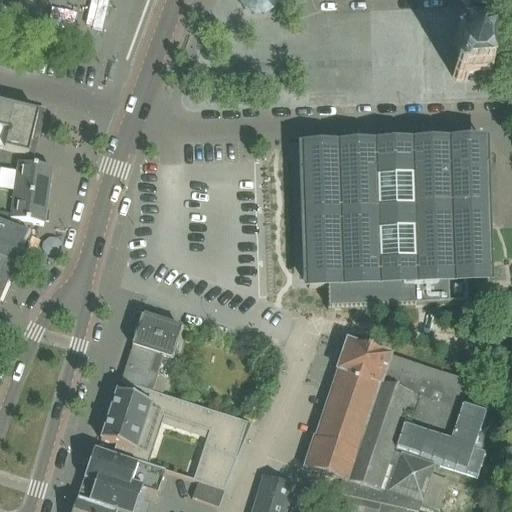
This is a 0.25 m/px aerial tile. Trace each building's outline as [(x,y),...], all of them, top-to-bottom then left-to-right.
[(278,0),(238,0),(240,4),(244,10),(250,14),(256,16),(263,15),(269,13),(274,9),(278,3),(278,0)] [(404,36),(403,81),(429,82),(431,37),(404,36)] [(456,41),(452,44),(457,50),(458,71),(452,76),(452,78),(456,82),(461,82),(463,81),(467,81),(467,77),(473,76),(474,75),(474,73),(482,72),(482,74),(484,76),(488,75),(488,77),(489,77),(491,77),(490,76),(492,76),(493,75),(493,74),(493,73),(492,72),(490,72),(490,69),(489,69),(488,50),(489,50),(489,46),(490,46),(491,45),(492,44),(491,43),(490,42),(489,42),(489,41),(486,42),(486,43),(482,44),(481,45),(481,47),(472,48),(472,45),(471,44),(460,45),(456,41)] [(0,151),(4,153),(25,158),(28,159),(38,116),(0,106),(0,151)] [(308,181),(304,181),(304,196),(308,196),(309,206),(304,206),(305,221),(309,220),(310,228),(305,226),(305,227),(307,228),(306,232),(305,232),(305,233),(307,234),(306,238),(305,238),(305,239),(307,240),(306,244),(305,244),(305,245),(308,246),(306,250),(305,251),(308,252),(306,256),(305,257),(308,258),(307,262),(306,261),(306,263),(308,263),(307,268),(306,267),(306,269),(308,269),(307,274),(306,273),(306,274),(311,276),(312,287),(309,288),(309,289),(327,289),(327,292),(328,311),(415,308),(415,309),(417,309),(427,308),(440,308),(466,307),(466,288),(466,284),(485,283),(485,282),(482,282),(481,270),(486,269),(486,267),(485,268),(484,264),(486,263),(486,262),(485,262),(484,258),(486,257),(486,256),(485,256),(483,252),(486,251),(485,250),(483,246),(486,245),(485,244),(483,240),(485,239),(485,238),(484,238),(483,234),(485,233),(485,232),(484,232),(483,228),(485,227),(485,226),(484,226),(482,222),(485,221),(484,220),(480,222),(480,215),(484,215),(483,200),(479,200),(479,190),(483,190),(483,175),(478,175),(478,157),(481,157),(481,155),(439,157),(439,150),(357,152),(345,153),(346,160),(335,160),(309,161),(304,161),(304,163),(307,162),(307,164),(308,181)] [(0,191),(14,194),(48,199),(52,171),(23,166),(18,165),(18,167),(17,175),(0,172),(0,167),(0,164),(0,191)] [(0,191),(0,224),(8,228),(29,236),(33,226),(44,227),(48,199),(14,194),(0,191)] [(0,263),(15,270),(18,271),(23,260),(32,238),(29,237),(29,236),(8,228),(0,224),(0,263)] [(0,283),(7,287),(15,270),(0,263),(0,283)] [(121,384),(127,386),(152,394),(164,358),(173,360),(176,351),(182,332),(181,332),(180,332),(142,320),(143,319),(141,319),(132,347),(136,348),(125,383),(122,382),(121,384)] [(305,467),(305,470),(324,476),(347,484),(343,497),(345,498),(380,506),(393,508),(393,509),(405,511),(408,511),(418,511),(421,506),(431,476),(435,467),(401,455),(401,456),(393,453),(398,439),(399,439),(395,451),(440,466),(440,467),(477,480),(486,455),(480,453),(476,452),(474,451),(476,447),(486,416),(462,408),(450,443),(403,428),(402,431),(401,430),(405,418),(413,421),(446,432),(453,410),(454,411),(455,408),(463,383),(390,358),(347,344),(330,393),(326,407),(312,448),(305,467)] [(117,394),(101,442),(109,444),(116,447),(116,448),(113,456),(148,467),(161,426),(164,419),(209,434),(206,441),(193,483),(198,485),(198,484),(224,493),(251,426),(162,397),(152,394),(127,386),(124,396),(123,396),(117,394)] [(94,451),(83,482),(111,492),(115,481),(142,490),(157,495),(160,487),(165,473),(148,467),(113,456),(111,456),(98,452),(94,451)] [(286,511),(289,506),(294,487),(263,478),(253,511),(286,511)] [(111,492),(83,482),(77,500),(111,511),(134,511),(142,490),(115,481),(111,492)] [(198,485),(192,500),(219,510),(224,493),(198,484),(198,485)] [(483,511),(488,511),(495,506),(483,493),(474,501),(483,511)] [(345,498),(341,511),(378,511),(380,506),(345,498)] [(110,511),(77,500),(73,511),(110,511)]
